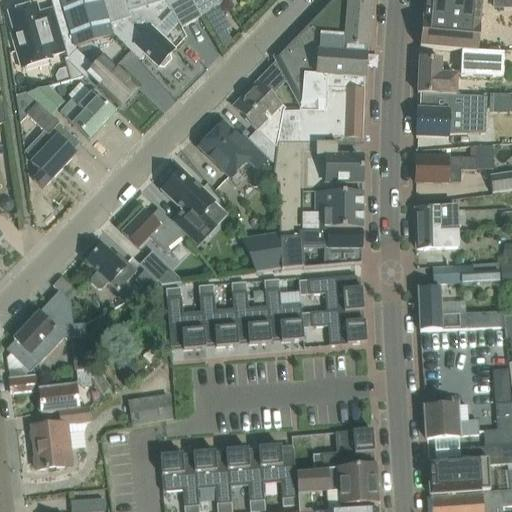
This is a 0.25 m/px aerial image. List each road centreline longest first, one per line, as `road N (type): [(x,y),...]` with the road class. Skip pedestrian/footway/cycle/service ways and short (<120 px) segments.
road 1 (unclassified): [(0,308),(304,0)]
road 2 (tertiary): [(396,387),(389,139),(396,0)]
road 3 (residential): [(148,511),(141,437),(209,425),(215,401),(396,387)]
road 4 (tertiary): [(404,511),(396,387)]
